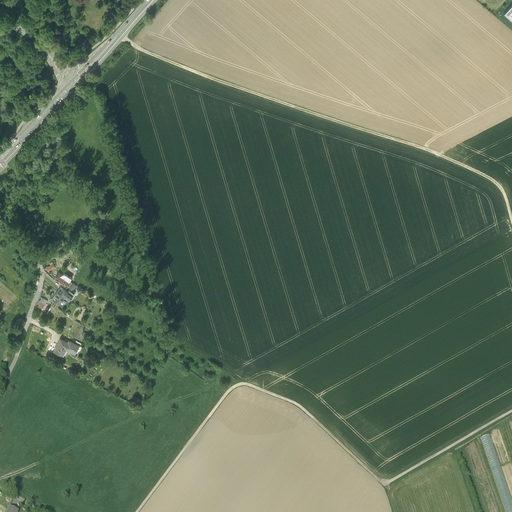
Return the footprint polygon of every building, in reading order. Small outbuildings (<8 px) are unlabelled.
[(511,2),(503,12),(511,20),(511,2)] [(53,263),(46,268),(49,272),(56,268),(53,263)] [(62,274),(60,272),(55,278),(63,283),(62,284),(67,288),(71,282),(62,275),(62,274)] [(60,287),(56,292),(64,298),(65,296),(70,299),(73,296),(68,292),(60,287)] [(64,298),(56,292),(52,298),(58,303),(59,304),(60,303),(64,298)] [(80,346),(69,341),(68,342),(60,339),(54,352),(63,357),(66,351),(75,355),(80,346)]
